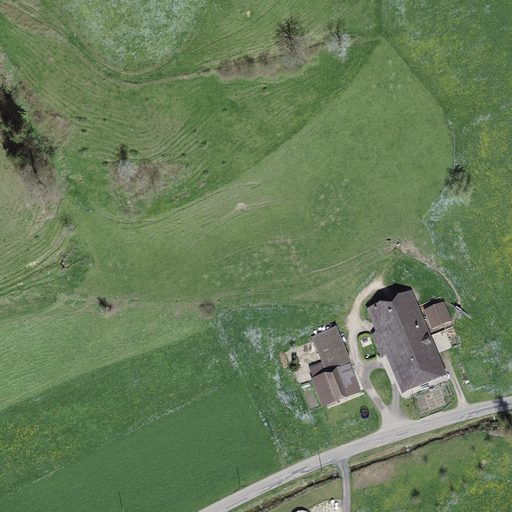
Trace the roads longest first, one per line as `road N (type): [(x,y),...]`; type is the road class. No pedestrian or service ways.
road 1 (residential): [(511,403),(300,467),(210,511)]
road 2 (track): [(391,436),(356,349),(356,308),(368,288),(390,298)]
